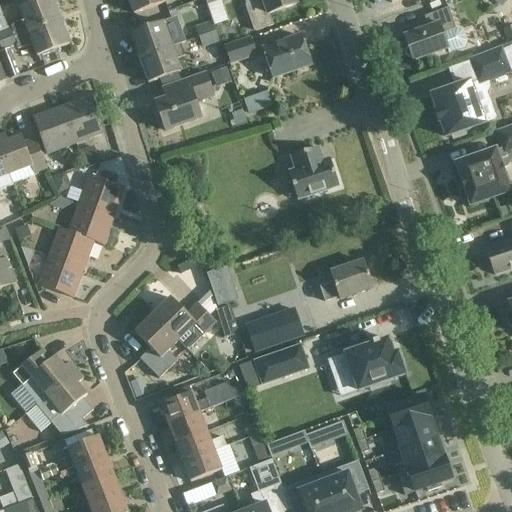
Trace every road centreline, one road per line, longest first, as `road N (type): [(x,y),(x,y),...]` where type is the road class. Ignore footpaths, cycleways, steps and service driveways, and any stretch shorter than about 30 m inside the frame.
road 1 (residential): [(500,486),(338,0)]
road 2 (residential): [(164,511),(101,347),(99,318),(154,248),(149,190),(105,57)]
